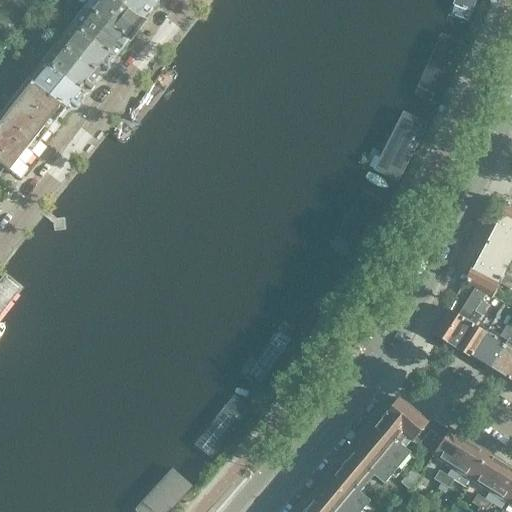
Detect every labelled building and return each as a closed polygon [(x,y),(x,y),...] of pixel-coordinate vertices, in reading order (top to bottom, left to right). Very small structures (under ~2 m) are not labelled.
[(91,0),(87,7),(127,40),(142,22),(141,21),(114,0),(91,0)] [(151,0),(114,0),(141,21),(154,4),(153,2),(154,2),(151,0)] [(470,11),(475,13),(480,0),(460,0),(458,7),(466,10),(466,11),(470,13),(470,11)] [(23,2),(18,9),(28,17),(34,10),(23,2)] [(87,7),(73,25),(113,58),(126,40),(127,40),(87,7)] [(65,21),(56,14),(50,22),(59,29),(65,21)] [(0,21),(0,36),(3,39),(13,26),(3,18),(0,21)] [(73,25),(59,43),(97,74),(103,74),(106,69),(105,64),(111,57),(113,58),(73,25)] [(21,48),(27,40),(14,31),(9,38),(21,48)] [(463,44),(441,34),(417,87),(433,94),(430,101),(436,104),(463,44)] [(59,43),(44,62),(82,93),(88,92),(92,86),(92,81),(97,74),(59,43)] [(6,48),(0,55),(9,62),(14,54),(6,48)] [(28,81),(65,108),(68,111),(68,110),(74,110),(78,104),(77,99),(82,93),(44,62),(41,65),(25,53),(20,60),(36,72),(28,81)] [(3,62),(0,66),(0,69),(9,76),(14,70),(3,62)] [(0,69),(0,79),(4,82),(9,76),(0,69)] [(28,81),(0,115),(0,176),(0,175),(0,171),(3,167),(13,175),(65,108),(28,81)] [(401,140),(387,169),(402,177),(422,137),(429,122),(431,114),(419,109),(415,113),(413,116),(408,126),(406,130),(401,140)] [(361,192),(329,248),(353,261),(385,206),(361,192)] [(493,225),(494,226),(511,234),(511,205),(505,202),(506,202),(505,201),(493,225)] [(511,234),(494,226),(485,243),(511,257),(511,255),(511,234)] [(485,243),(476,260),(511,278),(511,272),(505,269),(511,257),(485,243)] [(511,278),(476,260),(474,260),(463,282),(466,283),(466,284),(491,298),(498,284),(511,290),(511,278)] [(0,301),(22,274),(10,264),(0,275),(0,301)] [(457,315),(448,310),(433,333),(432,334),(452,347),(467,322),(480,301),(484,294),(474,289),(457,315)] [(467,322),(452,347),(471,359),(470,357),(471,357),(485,335),(486,333),(474,326),(486,305),(480,301),(467,322)] [(485,335),(471,357),(489,368),(503,346),(511,331),(511,330),(506,326),(499,336),(489,330),(486,333),(485,335)] [(511,331),(503,346),(489,368),(508,380),(511,373),(511,331)] [(260,390),(263,392),(297,344),(285,335),(254,378),(264,385),(260,390)] [(426,423),(396,399),(381,417),(397,431),(405,437),(416,446),(429,430),(441,441),(444,437),(448,431),(429,419),(426,423)] [(229,401),(194,445),(210,458),(249,409),(242,404),(239,409),(229,401)] [(399,444),(405,437),(397,431),(381,417),(379,420),(380,420),(350,456),(346,462),(345,461),(341,466),(365,485),(372,476),(383,485),(409,453),(399,444)] [(444,437),(441,441),(431,457),(450,468),(450,469),(467,442),(448,431),(444,437)] [(467,442),(450,469),(441,485),(447,488),(448,489),(457,473),(469,480),(485,454),(467,442)] [(488,492),(504,465),(485,454),(469,480),(488,492)] [(507,503),(511,495),(511,470),(504,465),(488,492),(507,504),(507,503)] [(359,493),(365,485),(341,466),(340,467),(341,467),(339,470),(306,509),(305,509),(302,511),(359,511),(369,501),(359,493)] [(168,469),(132,510),(130,511),(163,511),(187,485),(168,469)] [(413,483),(419,476),(411,470),(405,477),(413,483)] [(441,484),(446,476),(438,471),(433,480),(441,484)] [(405,477),(400,483),(408,490),(413,483),(405,477)] [(441,485),(438,490),(443,493),(447,488),(441,485)] [(477,508),(483,500),(475,495),(470,503),(477,508)] [(484,511),(490,504),(483,500),(477,508),(474,511),(484,511)]
